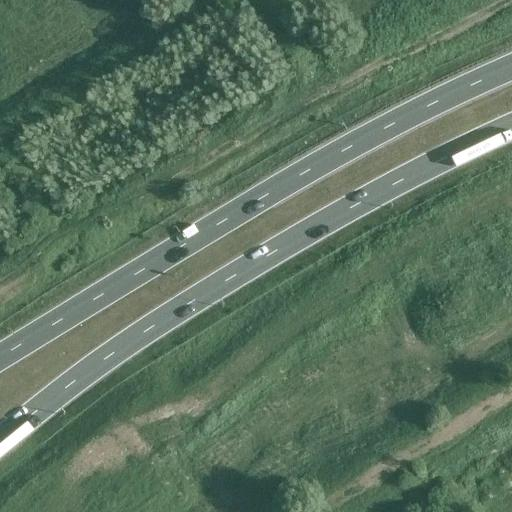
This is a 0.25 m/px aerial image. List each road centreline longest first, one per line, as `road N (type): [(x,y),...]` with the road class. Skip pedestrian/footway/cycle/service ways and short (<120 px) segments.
road 1 (trunk): [(0,440),(113,352),(229,278),(511,126)]
road 2 (track): [(0,287),(82,219),(223,155),(370,69),(511,0)]
road 3 (trunk): [(511,67),(350,146),(0,357)]
road 4 (track): [(511,393),(312,511)]
